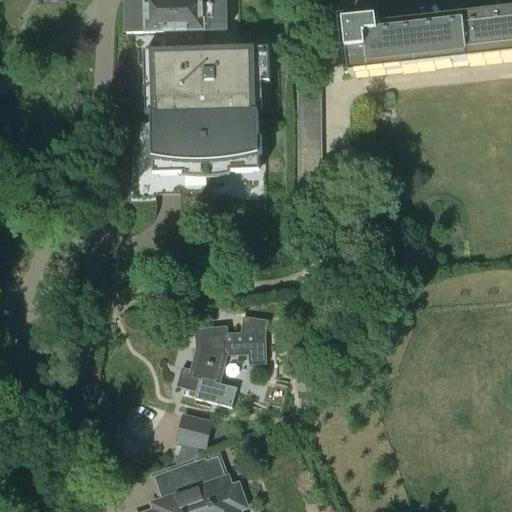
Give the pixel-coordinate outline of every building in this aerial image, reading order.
[(165,53),(143,54),(144,88),(155,88),(156,116),(151,117),(153,176),(169,176),(259,173),(258,113),(253,114),(252,85),(270,84),(269,50),(215,51),(215,57),(203,57),(202,33),(226,32),(225,0),(131,0),(127,0),(126,0),(124,0),(126,35),(164,34),(165,53)] [(357,79),(357,78),(511,60),(511,16),(379,31),(378,24),(376,25),(374,10),(378,10),(375,0),(337,0),(341,17),(343,16),(345,28),(351,79),(357,79)] [(296,85),(297,214),(321,213),(320,85),(296,85)] [(180,375),(176,389),(196,394),(194,401),(232,410),(237,390),(217,385),(224,357),(250,356),(251,360),(249,361),(250,369),(266,369),(265,339),(267,323),(241,319),(241,320),(243,320),(241,335),(224,336),(224,332),(198,335),(199,351),(192,379),(180,375)] [(177,444),(173,457),(176,465),(200,456),(197,448),(199,449),(206,447),(211,425),(183,418),(177,444)] [(156,504),(158,511),(156,511),(238,511),(240,511),(243,504),(239,492),(233,489),(231,489),(219,457),(160,477),(168,500),(156,504)]
